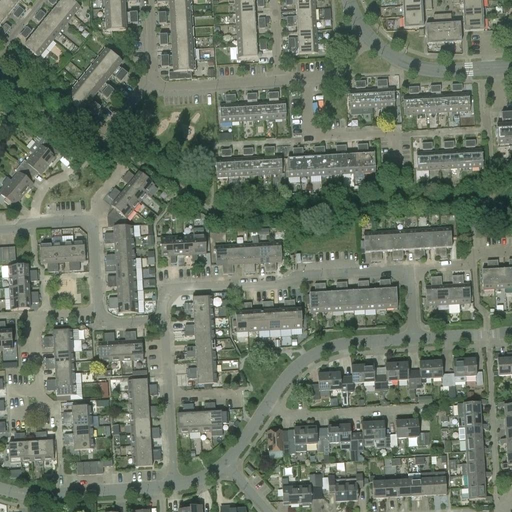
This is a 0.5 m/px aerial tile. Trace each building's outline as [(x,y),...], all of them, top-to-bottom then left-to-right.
[(1,0),(0,0),(0,12),(6,18),(13,10),(1,0)] [(18,0),(1,0),(13,10),(20,1),(18,0)] [(61,0),(58,5),(73,16),(80,8),(70,0),(61,0)] [(104,0),(105,10),(124,9),(124,4),(136,3),(135,0),(104,0)] [(169,9),(189,7),(188,0),(156,0),(157,4),(169,3),(169,9)] [(313,0),(310,0),(295,1),(296,12),(314,11),(313,0)] [(481,0),(461,0),(462,11),(482,9),(481,0)] [(254,3),(235,4),(236,15),(254,14),(254,3)] [(66,25),(73,16),(58,5),(51,13),(66,25)] [(422,17),(422,6),(402,7),(403,18),(422,17)] [(158,20),(189,18),(189,7),(169,9),(169,14),(158,14),(158,20)] [(105,21),(137,19),(137,13),(125,14),(124,9),(105,10),(105,21)] [(462,11),(463,21),(483,20),(482,9),(462,11)] [(314,11),(296,12),(296,22),(315,21),(314,11)] [(66,25),(51,13),(45,21),(59,33),(66,25)] [(236,15),(236,26),(255,25),(254,14),(236,15)] [(403,29),(418,28),(423,28),(422,17),(403,18),(403,29)] [(170,30),(190,29),(189,18),(158,20),(158,26),(170,25),(170,30)] [(137,19),(105,21),(106,32),(126,31),(125,25),(137,24),(137,19)] [(483,20),(463,21),(464,33),(483,31),(483,20)] [(52,42),(59,33),(45,21),(38,30),(52,42)] [(315,21),(296,22),(297,33),(316,32),(315,21)] [(460,24),(442,25),(444,44),(461,43),(460,24)] [(255,25),(236,26),(237,37),(256,36),(255,25)] [(425,26),(425,30),(426,45),(444,44),(442,25),(425,26)] [(159,42),(191,40),(190,29),(170,30),(171,35),(159,36),(159,42)] [(45,50),(52,42),(38,30),(31,38),(45,50)] [(316,43),(316,32),(297,33),(298,44),(316,43)] [(237,37),(237,48),(256,46),(256,36),(237,37)] [(45,50),(31,38),(24,47),(38,59),(45,50)] [(172,52),(191,50),(191,40),(159,42),(159,47),(171,46),(172,52)] [(316,43),(298,44),(298,55),(317,54),(316,43)] [(256,46),(237,48),(238,59),(257,58),(256,46)] [(160,63),(192,61),(191,50),(172,52),(172,57),(160,58),(160,63)] [(107,51),(100,59),(124,79),(128,75),(118,67),(122,63),(107,51)] [(93,68),(108,80),(111,76),(121,84),(124,79),(100,59),(93,68)] [(192,61),(160,63),(161,69),(173,68),(173,73),(168,73),(169,81),(191,80),(191,73),(193,72),(192,61)] [(93,68),(86,76),(110,96),(114,92),(105,84),(108,80),(93,68)] [(79,85),(94,97),(97,93),(107,100),(110,96),(86,76),(79,85)] [(79,85),(72,93),(97,113),(100,109),(91,101),(94,97),(79,85)] [(382,91),(383,108),(394,107),(393,90),(382,91)] [(361,109),(372,109),(371,91),(360,92),(361,109)] [(371,91),(372,109),(383,108),(382,91),(371,91)] [(361,109),(360,92),(349,93),(350,110),(361,109)] [(97,113),(72,93),(65,102),(80,114),(84,110),(93,117),(97,113)] [(447,113),(458,113),(457,95),(446,96),(447,113)] [(457,95),(458,113),(469,112),(468,95),(457,95)] [(436,97),(436,114),(447,113),(446,96),(436,97)] [(414,98),(415,115),(426,115),(425,97),(414,98)] [(426,115),(436,114),(436,97),(425,97),(426,115)] [(404,116),(415,115),(414,98),(403,98),(404,116)] [(263,104),(264,121),(275,120),(273,103),(263,104)] [(273,103),(275,120),(286,120),(285,103),(273,103)] [(241,105),(242,122),(253,122),(252,104),(241,105)] [(252,104),(253,122),(264,121),(263,104),(252,104)] [(230,106),(231,123),(242,122),(241,105),(230,106)] [(231,123),(230,106),(219,106),(220,124),(231,123)] [(508,145),(506,114),(501,114),(502,126),(496,126),(497,146),(508,145)] [(17,129),(21,124),(17,120),(13,126),(17,129)] [(33,155),(48,168),(48,167),(55,159),(58,154),(59,155),(59,154),(42,140),(38,145),(35,143),(28,151),(33,155)] [(461,169),(471,168),(470,151),(460,152),(461,169)] [(482,151),(470,151),(471,168),(483,168),(482,151)] [(439,170),(450,170),(449,152),(438,153),(439,170)] [(460,152),(449,152),(450,170),(461,169),(460,152)] [(428,171),(439,170),(438,153),(427,154),(428,171)] [(363,155),(364,174),(375,173),(374,154),(363,155)] [(417,172),(428,171),(427,154),(416,154),(417,172)] [(48,168),(33,155),(26,163),(24,161),(20,166),(32,177),(36,172),(41,176),(41,175),(48,168)] [(353,174),(364,174),(363,155),(352,156),(353,174)] [(330,157),(331,176),(342,175),(341,156),(330,157)] [(341,156),(342,175),(353,174),(352,156),(341,156)] [(270,158),(271,175),(282,175),(281,157),(270,158)] [(320,158),(321,176),(331,176),(330,157),(320,158)] [(259,159),(260,176),(271,175),(270,158),(259,159)] [(298,159),(299,178),(310,177),(309,158),(298,159)] [(309,158),(310,177),(321,176),(320,158),(309,158)] [(237,160),(238,177),(249,177),(248,159),(237,160)] [(248,159),(249,177),(260,176),(259,159),(248,159)] [(298,159),(287,160),(288,178),(288,184),(299,184),(299,178),(298,159)] [(226,161),(227,178),(238,177),(237,160),(226,161)] [(227,178),(226,161),(215,161),(216,179),(227,178)] [(32,177),(20,166),(15,172),(18,173),(11,182),(26,194),(33,186),(28,182),(32,177)] [(125,177),(147,195),(154,186),(139,174),(135,178),(128,173),(125,177)] [(125,191),(140,203),(147,195),(125,177),(121,181),(128,187),(125,191)] [(26,194),(11,182),(7,178),(2,185),(2,188),(0,190),(0,195),(6,200),(4,202),(12,209),(18,202),(19,203),(19,202),(26,194)] [(111,193),(133,211),(140,203),(125,191),(122,195),(115,189),(111,193)] [(133,211),(111,193),(108,197),(115,203),(111,208),(114,210),(107,218),(120,222),(123,218),(126,220),(133,211)] [(107,218),(108,229),(113,229),(114,234),(104,235),(105,240),(133,238),(133,227),(120,228),(120,222),(107,218)] [(450,229),(439,230),(441,258),(446,258),(445,249),(451,249),(450,229)] [(417,231),(419,260),(424,259),(424,250),(429,250),(428,230),(417,231)] [(439,230),(428,230),(429,250),(435,250),(435,259),(441,258),(439,230)] [(419,260),(417,231),(407,232),(408,251),(413,251),(414,260),(419,260)] [(396,232),(385,233),(386,253),(392,252),(392,261),(398,261),(396,232)] [(396,232),(398,261),(403,261),(402,252),(408,251),(407,232),(396,232)] [(385,233),(374,234),(376,262),(381,262),(381,253),(386,253),(385,233)] [(364,255),(364,254),(365,254),(370,254),(371,263),(376,262),(374,234),(363,234),(364,242),(359,242),(360,255),(364,255)] [(204,236),(193,237),(194,256),(197,256),(205,255),(205,256),(206,256),(204,236)] [(183,256),(182,237),(171,238),(173,257),(170,257),(170,261),(176,261),(175,257),(183,256)] [(193,237),(182,237),(183,256),(191,256),(192,260),(197,259),(197,256),(194,256),(193,237)] [(133,238),(105,240),(105,245),(114,245),(114,250),(134,249),(133,238)] [(173,257),(171,238),(160,239),(161,258),(162,258),(170,257),(173,257)] [(73,244),(74,272),(80,272),(79,263),(85,262),(84,243),(73,244)] [(63,264),(62,244),(51,245),(53,273),(58,273),(58,264),(63,264)] [(69,272),(74,272),(73,244),(62,244),(63,264),(68,263),(69,272)] [(258,245),(259,264),(265,264),(265,273),(271,273),(269,244),(258,245)] [(269,244),(271,273),(276,273),(275,264),(281,263),(280,244),(269,244)] [(47,274),(53,273),(51,245),(40,245),(41,265),(47,265),(47,274)] [(247,246),(249,274),(254,274),(254,265),(259,264),(258,245),(247,246)] [(226,247),(227,275),(233,275),(232,266),(238,266),(237,246),(226,247)] [(237,246),(238,266),(243,265),(244,274),(249,274),(247,246),(237,246)] [(227,275),(226,247),(215,248),(216,267),(222,267),(222,276),(227,275)] [(134,249),(114,250),(115,256),(106,256),(106,262),(134,260),(134,249)] [(134,260),(106,262),(106,267),(115,266),(116,272),(135,271),(134,260)] [(509,270),(503,270),(504,290),(511,289),(511,260),(508,261),(509,270)] [(497,261),(492,262),(494,290),(504,290),(503,270),(498,270),(497,261)] [(494,290),(492,262),(487,262),(487,271),(482,271),(481,271),(482,291),(494,290)] [(8,279),(37,277),(37,272),(28,272),(27,266),(8,268),(8,279)] [(135,271),(116,272),(116,277),(107,278),(107,283),(136,281),(135,271)] [(462,276),(457,277),(459,305),(470,305),(469,285),(463,285),(462,276)] [(37,277),(8,279),(9,290),(28,288),(28,283),(37,282),(37,277)] [(452,286),(447,286),(448,306),(448,311),(459,310),(459,305),(457,277),(452,277),(452,286)] [(437,306),(436,278),(430,278),(431,287),(425,288),(426,307),(437,306)] [(441,278),(436,278),(437,306),(448,306),(447,286),(441,287),(441,278)] [(136,281),(107,283),(108,288),(117,288),(117,293),(136,292),(136,281)] [(379,290),(374,291),(375,310),(386,309),(384,281),(379,281),(379,290)] [(390,281),(384,281),(386,309),(397,309),(396,289),(395,289),(390,290),(390,281)] [(358,292),(352,292),(353,311),(364,311),(363,282),(357,283),(358,292)] [(368,282),(363,282),(364,311),(375,310),(374,291),(369,291),(368,282)] [(343,312),(353,311),(352,292),(347,292),(346,283),(341,284),(343,312)] [(336,293),(331,293),(332,313),(343,312),(341,284),(336,284),(336,293)] [(310,314),(321,313),(320,285),(314,285),(315,294),(310,295),(310,294),(309,294),(310,314)] [(325,285),(320,285),(321,313),(332,313),(331,293),(325,294),(325,285)] [(28,288),(9,290),(10,300),(38,299),(38,293),(29,294),(28,288)] [(136,292),(117,293),(117,299),(108,299),(109,305),(137,303),(136,292)] [(183,305),(184,310),(192,310),(212,309),(212,298),(192,299),(192,305),(183,305)] [(38,299),(10,300),(10,312),(30,310),(29,304),(39,304),(38,299)] [(294,301),(289,302),(291,330),(302,329),(301,310),(295,310),(294,301)] [(284,311),(279,311),(280,331),(291,330),(289,302),(284,302),(284,311)] [(137,303),(109,305),(109,310),(118,309),(118,315),(138,314),(144,314),(143,303),(137,303)] [(262,312),(257,313),(258,332),(269,331),(267,303),(262,303),(262,312)] [(273,303),(267,303),(269,331),(280,331),(279,311),(273,312),(273,303)] [(247,333),(246,304),(240,305),(241,314),(235,314),(236,333),(247,333)] [(251,304),(246,304),(247,333),(258,332),(257,313),(251,313),(251,304)] [(212,309),(192,310),(184,310),(184,316),(193,315),(193,321),(213,319),(212,309)] [(185,327),(185,332),(192,332),(213,330),(213,319),(193,321),(194,326),(185,327)] [(0,322),(0,334),(1,352),(12,351),(11,331),(5,332),(5,323),(0,322)] [(213,330),(192,332),(185,332),(185,337),(194,337),(195,342),(214,341),(213,330)] [(44,344),(72,342),(72,331),(52,332),(52,338),(43,338),(44,344)] [(120,343),(121,362),(132,362),(130,333),(125,333),(125,342),(120,343)] [(130,333),(132,362),(143,361),(142,341),(136,342),(135,333),(130,333)] [(110,363),(108,334),(103,335),(103,344),(98,344),(99,363),(110,363)] [(108,334),(110,363),(121,362),(120,343),(114,343),(114,334),(108,334)] [(186,354),(192,353),(215,352),(214,341),(195,342),(195,348),(186,348),(186,354)] [(72,342),(44,344),(44,349),(53,349),(53,354),(73,353),(72,342)] [(215,352),(192,353),(186,354),(187,359),(196,358),(196,364),(215,363),(215,352)] [(73,353),(53,354),(54,359),(45,360),(45,365),(74,364),(73,353)] [(509,360),(507,360),(499,360),(499,355),(494,355),(494,361),(497,361),(498,377),(510,376),(509,360)] [(453,375),(447,375),(448,388),(454,387),(454,384),(465,384),(465,378),(464,361),(462,361),(462,358),(454,359),(455,361),(453,361),(453,375)] [(464,361),(465,378),(476,377),(476,386),(482,386),(482,373),(476,374),(475,360),(473,360),(473,358),(465,358),(465,360),(464,361)] [(16,360),(1,363),(2,369),(17,367),(16,360)] [(386,379),(380,379),(381,392),(386,391),(387,391),(386,387),(392,386),(391,382),(397,382),(396,365),(394,365),(394,362),(386,363),(387,365),(385,365),(385,369),(386,379)] [(441,362),(430,363),(431,380),(442,379),(442,388),(448,388),(447,375),(442,376),(441,362)] [(188,375),(192,375),(216,373),(215,363),(196,364),(196,369),(187,370),(188,375)] [(419,377),(414,377),(415,390),(421,389),(420,381),(431,380),(430,363),(419,363),(419,377)] [(74,364),(45,365),(45,371),(54,370),(55,376),(74,374),(74,364)] [(364,366),(362,367),(363,384),(374,383),(375,392),(381,392),(380,379),(374,379),(373,369),(373,366),(371,366),(371,364),(364,364),(364,366)] [(408,390),(415,390),(414,377),(408,378),(407,364),(396,365),(397,382),(408,381),(408,390)] [(352,385),(363,384),(362,367),(351,367),(352,381),(346,381),(346,387),(347,394),(353,393),(352,385)] [(330,374),(329,374),(330,392),(340,391),(341,400),(343,400),(343,407),(347,406),(347,400),(347,394),(346,387),(346,381),(340,381),(340,378),(340,374),(338,374),(338,372),(330,372),(330,374)] [(216,373),(192,375),(188,375),(188,380),(197,380),(197,386),(217,385),(216,373)] [(74,374),(55,376),(55,381),(46,382),(46,387),(75,385),(74,374)] [(313,395),(309,395),(309,402),(313,402),(319,401),(319,393),(330,392),(329,374),(317,375),(318,386),(318,389),(312,389),(313,395)] [(128,393),(157,391),(156,386),(147,386),(147,381),(127,382),(128,393)] [(75,385),(46,387),(47,392),(56,392),(56,402),(59,402),(70,401),(70,397),(75,396),(75,385)] [(157,391),(128,393),(129,404),(148,403),(148,397),(157,397),(157,391)] [(457,405),(458,418),(480,416),(479,406),(485,406),(484,401),(479,401),(479,404),(457,405)] [(148,403),(129,404),(129,414),(158,413),(157,408),(148,408),(148,403)] [(200,433),(211,433),(209,404),(204,405),(204,414),(199,414),(200,433)] [(214,404),(209,404),(211,433),(211,437),(222,437),(222,432),(221,425),(228,425),(228,414),(221,414),(221,413),(215,413),(214,404)] [(504,408),(504,419),(511,418),(511,405),(504,406),(504,404),(498,404),(498,409),(504,408)] [(189,434),(188,405),(182,406),(183,415),(177,415),(178,435),(189,434)] [(193,405),(188,405),(189,434),(200,433),(199,414),(193,414),(193,405)] [(63,414),(63,419),(91,417),(91,406),(71,408),(72,414),(63,414)] [(158,413),(129,414),(130,425),(149,424),(149,419),(158,418),(158,413)] [(480,416),(458,418),(458,430),(481,428),(481,426),(480,416)] [(91,417),(63,419),(63,425),(72,424),(73,430),(92,428),(91,417)] [(362,439),(356,439),(357,451),(362,451),(363,451),(363,447),(374,447),(372,424),(370,424),(370,421),(363,422),(363,424),(361,424),(362,439)] [(406,422),(407,439),(418,438),(419,447),(425,447),(424,434),(418,435),(417,421),(406,422)] [(396,436),(390,436),(391,449),(397,448),(396,440),(407,439),(406,422),(395,422),(396,436)] [(383,423),(372,424),(374,447),(374,450),(391,449),(390,436),(384,436),(383,423)] [(149,424),(130,425),(131,436),(159,434),(159,429),(150,430),(149,424)] [(328,441),(322,441),(323,454),(328,453),(329,453),(329,445),(339,444),(338,427),(337,427),(336,424),(329,425),(329,427),(327,427),(327,429),(328,441)] [(340,426),(338,427),(339,444),(340,451),(351,450),(351,452),(352,452),(357,451),(356,439),(350,439),(350,426),(348,426),(348,424),(340,424),(340,426)] [(465,441),(481,440),(481,430),(486,430),(486,425),(481,426),(481,428),(458,430),(459,442),(465,441)] [(294,443),(288,443),(289,456),(292,456),(295,455),(295,453),(306,452),(306,446),(305,429),(303,429),(303,426),(295,427),(295,429),(293,429),(294,443)] [(306,428),(305,429),(306,446),(316,445),(317,454),(323,454),(322,441),(316,441),(316,430),(316,428),(314,428),(314,426),(306,426),(306,428)] [(92,428),(73,430),(73,435),(64,436),(64,441),(93,439),(92,428)] [(289,456),(288,443),(282,444),(281,432),(267,433),(268,453),(282,452),(282,456),(289,456)] [(30,443),(31,462),(42,462),(41,433),(35,434),(36,443),(30,443)] [(41,433),(42,462),(53,461),(52,442),(46,442),(46,433),(41,433)] [(19,435),(21,463),(31,462),(30,443),(25,444),(24,434),(19,435)] [(159,434),(131,436),(131,447),(151,446),(150,440),(159,440),(159,434)] [(21,463),(19,435),(14,435),(14,444),(8,444),(9,464),(21,463)] [(93,439),(64,441),(64,446),(74,446),(74,452),(93,450),(93,439)] [(482,450),(481,440),(465,441),(466,453),(482,452),(482,454),(488,454),(487,450),(482,450)] [(506,445),(506,455),(511,454),(511,442),(505,443),(505,440),(500,441),(500,445),(506,445)] [(151,446),(131,447),(132,458),(160,456),(160,451),(151,451),(151,446)] [(482,452),(466,453),(466,465),(483,464),(482,454),(482,452)] [(511,454),(506,455),(507,465),(501,465),(502,470),(508,469),(508,473),(511,472),(511,454)] [(160,456),(132,458),(132,469),(152,468),(152,462),(161,461),(160,456)] [(466,465),(461,465),(462,477),(467,477),(484,476),(483,474),(483,464),(466,465)] [(248,466),(243,471),(249,477),(254,472),(248,466)] [(421,497),(433,497),(432,480),(432,473),(420,474),(421,497)] [(432,473),(432,480),(433,497),(446,496),(444,473),(432,473)] [(408,481),(409,498),(421,497),(420,474),(408,475),(408,481)] [(468,487),(464,488),(464,489),(484,488),(484,478),(489,478),(489,474),(483,474),(484,476),(467,477),(468,487)] [(310,487),(299,488),(300,505),(302,505),(302,508),(309,507),(309,505),(311,505),(310,491),(316,491),(316,489),(315,476),(309,476),(310,487)] [(355,476),(356,480),(345,481),(346,503),(357,502),(356,490),(362,490),(362,476),(355,476)] [(345,481),(334,482),(334,477),(327,478),(328,490),(334,490),(335,503),(346,503),(345,481)] [(373,500),(385,499),(384,483),(374,483),(374,478),(369,478),(369,484),(372,484),(373,500)] [(282,504),(288,503),(289,506),(300,505),(299,488),(288,489),(287,480),(281,480),(282,504)] [(397,499),(409,498),(408,481),(396,482),(397,499)] [(384,483),(385,499),(397,499),(396,482),(384,483)] [(464,490),(461,491),(461,501),(468,500),(468,501),(485,501),(485,503),(488,503),(491,503),(490,498),(485,498),(484,488),(464,489),(464,490)]
